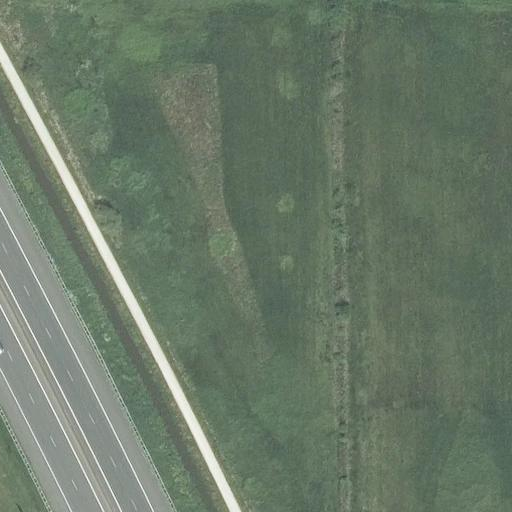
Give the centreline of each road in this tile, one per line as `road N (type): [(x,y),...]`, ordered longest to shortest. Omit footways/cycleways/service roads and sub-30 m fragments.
road 1 (motorway): [(136,511),(0,239)]
road 2 (motorway): [(0,340),(82,511)]
